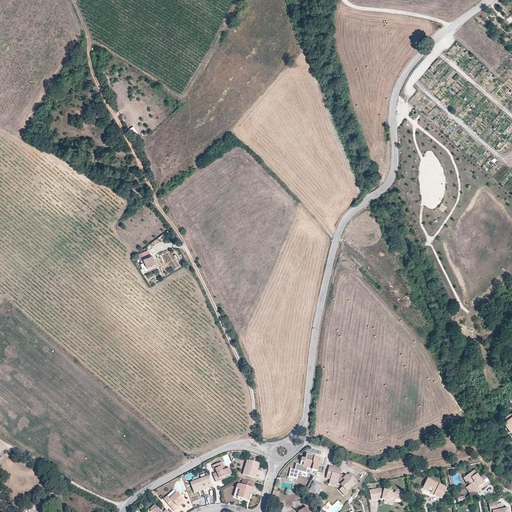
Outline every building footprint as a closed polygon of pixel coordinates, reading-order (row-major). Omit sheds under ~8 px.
[(142,258),(151,255),(149,249),(137,254),(139,260),(142,258)] [(156,266),(151,255),(142,258),(143,261),(141,262),(139,263),(141,268),(143,267),(145,271),(156,266)] [(511,411),(511,412),(511,413),(502,420),(506,425),(505,426),(508,431),(510,429),(511,431),(511,429),(511,411)] [(318,462),(319,458),(316,457),(314,457),(314,456),(310,455),(309,458),(306,457),(305,459),(302,458),(300,465),(296,464),(295,470),(299,471),(306,473),(307,468),(312,469),(312,470),(317,471),(317,472),(322,473),(324,466),(319,465),(319,463),(318,462)] [(254,478),(255,475),(256,471),(257,469),(259,463),(247,459),(242,474),(254,478)] [(226,475),(230,474),(231,473),(229,467),(224,469),(221,462),(212,465),(213,469),(215,468),(216,472),(212,474),(216,481),(219,480),(218,478),(226,475)] [(326,478),(330,479),(334,480),(333,483),(337,484),(340,484),(342,487),(346,491),(354,484),(353,482),(355,480),(350,473),(347,476),(347,475),(345,476),(341,480),(338,479),(340,475),(341,469),(335,468),(329,466),(326,478)] [(299,471),(295,470),(290,469),(288,476),(297,478),(299,471)] [(478,487),(483,483),(485,485),(490,482),(484,474),(480,477),(474,469),(464,477),(466,481),(469,480),(471,483),(469,485),(474,492),(480,489),(478,487)] [(212,486),(208,475),(190,482),(193,490),(207,485),(207,487),(212,486)] [(447,487),(427,478),(422,488),(428,490),(429,487),(433,488),(436,490),(434,494),(442,498),(447,487)] [(249,495),(249,492),(251,487),(252,488),(254,483),(242,479),(240,484),(238,483),(237,484),(236,487),(239,488),(237,497),(247,500),(249,495)] [(322,486),(314,482),(310,490),(318,495),(320,492),(319,491),(322,486)] [(474,492),(469,485),(466,487),(471,495),(474,492)] [(346,491),(342,487),(339,490),(345,496),(348,493),(346,491)] [(402,499),(403,492),(395,491),(395,493),(391,492),(391,491),(379,488),(369,490),(371,499),(379,498),(384,499),(389,500),(390,496),(394,497),(402,499)] [(351,497),(353,498),(354,499),(360,490),(357,489),(351,497)] [(170,498),(176,492),(173,490),(167,495),(170,498)] [(277,501),(280,492),(273,490),(271,500),(277,501)] [(173,510),(184,501),(176,492),(170,498),(167,495),(163,499),(173,510)] [(508,511),(507,507),(498,509),(496,501),(488,503),(490,511),(492,511),(508,511)]
